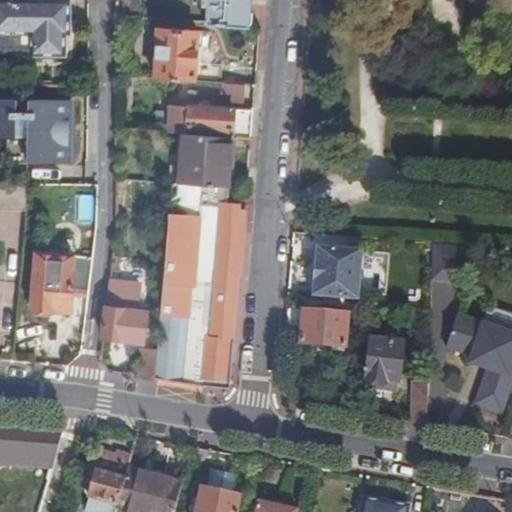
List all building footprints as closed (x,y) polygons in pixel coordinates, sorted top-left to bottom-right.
[(73,2),(39,1),(0,0),(0,32),(19,34),(20,28),(33,28),(33,55),(67,56),(68,27),(61,27),(62,17),(72,13),(73,2)] [(116,0),(117,17),(138,17),(141,17),(140,0),(116,0)] [(205,0),(205,4),(210,4),(208,23),(249,26),(251,0),(205,0)] [(141,17),(138,17),(138,27),(159,29),(156,78),(221,82),(222,83),(222,66),(196,64),(199,32),(163,29),(164,19),(157,18),(157,13),(152,13),(152,18),(141,17)] [(245,84),(222,83),(220,99),(243,101),(245,84)] [(17,101),(0,100),(0,138),(12,139),(12,160),(29,160),(29,164),(68,164),(69,102),(29,101),(29,114),(17,114),(17,101)] [(171,108),(169,132),(187,133),(232,136),(251,138),(254,110),(188,106),(188,108),(171,108)] [(232,136),(187,133),(183,184),(228,187),(232,136)] [(183,184),(172,183),(159,351),(157,376),(205,380),(206,376),(226,377),(230,344),(234,344),(235,335),(236,334),(247,189),(228,187),(183,184)] [(0,211),(26,211),(28,184),(0,184),(0,211)] [(470,246),(433,243),(432,281),(467,284),(470,246)] [(356,298),(360,252),(315,248),(311,296),(356,301),(356,298)] [(73,289),(90,292),(92,273),(94,258),(76,257),(76,256),(37,252),(33,311),(37,315),(51,316),(55,313),(64,314),(64,309),(71,309),(73,289)] [(373,253),(360,252),(356,298),(368,299),(373,253)] [(143,288),(110,284),(103,336),(144,341),(148,311),(140,310),(143,288)] [(431,319),(431,301),(420,302),(419,311),(424,311),(423,318),(431,319)] [(304,308),(286,306),(284,337),(301,338),(300,343),(343,348),(346,316),(304,312),(304,308)] [(477,404),(503,412),(511,385),(511,376),(510,376),(511,371),(511,332),(458,316),(447,348),(472,357),(470,364),(488,370),(477,404)] [(397,392),(403,344),(370,339),(363,388),(397,392)] [(157,376),(159,351),(143,350),(141,377),(156,380),(157,376)] [(411,423),(428,426),(429,393),(412,392),(411,423)] [(0,430),(0,466),(39,469),(37,479),(51,482),(63,435),(0,430)] [(129,472),(133,457),(119,453),(118,456),(100,450),(88,489),(95,491),(93,498),(120,505),(129,472)] [(177,511),(184,484),(129,472),(120,505),(118,511),(177,511)] [(215,472),(209,491),(237,497),(241,478),(215,472)] [(237,497),(209,491),(203,490),(198,511),(239,511),(242,499),(237,497)] [(118,511),(120,505),(93,498),(89,511),(118,511)] [(366,499),(363,511),(410,511),(411,506),(366,499)] [(299,511),(300,511),(260,503),(258,511),(299,511)]
